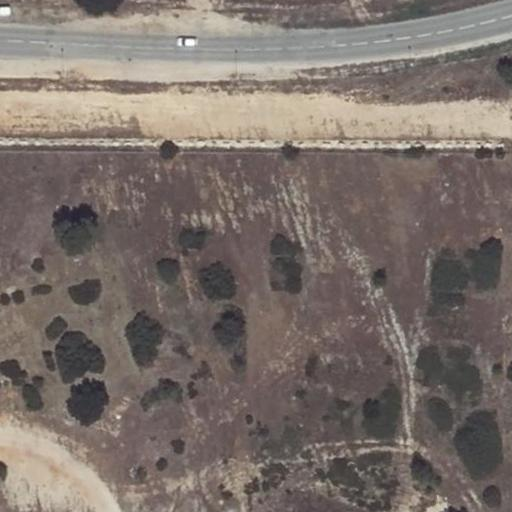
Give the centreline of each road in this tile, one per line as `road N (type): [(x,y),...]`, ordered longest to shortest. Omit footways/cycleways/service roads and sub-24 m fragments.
road 1 (unclassified): [(0,41),(303,50),(511,16)]
road 2 (track): [(109,511),(78,480),(0,449)]
